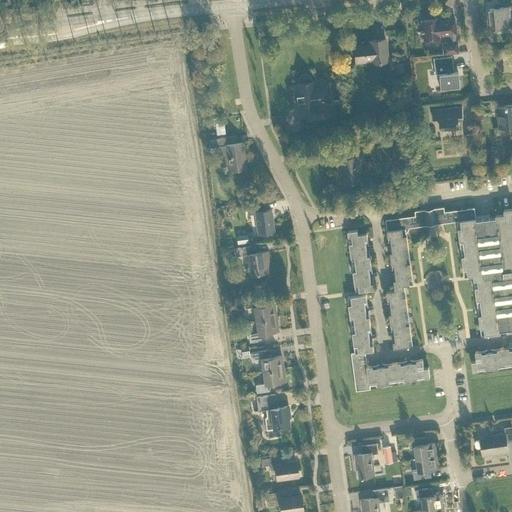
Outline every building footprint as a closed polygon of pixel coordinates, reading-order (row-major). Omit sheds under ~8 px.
[(491,29),(511,27),(510,6),(489,9),(489,16),(488,16),(488,21),(490,21),(491,29)] [(437,18),(421,20),(423,40),(439,38),(438,35),(456,34),(454,19),(437,21),(437,18)] [(371,62),(387,61),(385,38),(369,40),(369,44),(354,45),(356,62),(370,60),(371,62)] [(445,42),(442,43),(442,48),(443,53),(458,52),(457,41),(449,42),(445,42)] [(459,85),(460,82),(459,80),(458,78),(457,71),(453,71),(451,56),(432,58),(434,74),(438,73),(439,89),(459,88),(459,85)] [(403,72),(402,62),(394,63),(395,73),(403,72)] [(298,80),(298,81),(298,82),(298,83),(296,83),(297,95),(296,95),(297,102),(298,102),(299,109),(306,108),(308,120),(324,118),(322,102),(329,101),(327,86),(314,88),(314,81),(312,81),(311,78),(311,77),(311,76),(310,75),(309,74),(308,74),(307,73),(306,73),(305,73),(304,73),(303,73),(302,73),(301,74),(300,74),(299,75),(299,76),(298,77),(298,78),(298,79),(298,80)] [(510,133),(511,133),(511,106),(511,107),(511,105),(496,107),(499,128),(510,127),(510,133)] [(458,119),(463,118),(462,106),(432,109),(433,121),(439,121),(440,132),(441,132),(441,130),(458,128),(459,130),(458,119)] [(217,117),(217,131),(226,131),(225,117),(217,117)] [(477,153),(475,132),(464,133),(466,154),(477,153)] [(228,170),(246,168),(243,142),(237,143),(236,135),(208,139),(209,147),(217,146),(220,166),(227,165),(228,170)] [(357,156),(369,154),(367,142),(351,144),(352,156),(339,158),(342,183),(358,181),(357,173),(359,172),(357,156)] [(487,170),(493,169),(491,149),(485,150),(487,170)] [(362,191),(373,189),(371,181),(361,182),(362,191)] [(257,234),(274,232),(271,210),(265,210),(264,203),(246,205),(247,215),(254,214),(257,234)] [(454,222),(452,210),(444,211),(443,206),(415,210),(415,215),(407,216),(408,228),(454,222)] [(454,222),(460,221),(475,219),(474,207),(452,210),(454,222)] [(498,228),(511,226),(511,207),(504,209),(505,213),(496,214),(497,216),(498,228)] [(403,228),(408,228),(407,216),(385,219),(388,244),(407,242),(406,235),(404,236),(403,228)] [(492,277),(494,291),(498,319),(500,330),(511,328),(511,269),(503,271),(501,257),(498,228),(497,216),(475,219),(477,231),(481,259),(483,274),(483,278),(492,277)] [(458,233),(477,231),(475,219),(460,221),(461,228),(458,229),(458,233)] [(501,257),(511,255),(511,226),(498,228),(501,257)] [(350,249),(366,247),(365,239),(367,239),(367,233),(358,234),(357,229),(348,230),(348,235),(351,234),(352,242),(349,243),(350,249)] [(462,261),(481,259),(477,231),(458,233),(460,242),(463,241),(465,256),(461,256),(462,261)] [(248,234),(236,236),(237,242),(246,241),(249,241),(248,234)] [(390,258),(406,256),(405,249),(408,248),(407,242),(388,244),(390,258)] [(266,264),(268,263),(266,251),(255,253),(254,246),(235,248),(236,255),(241,254),(241,255),(248,254),(251,273),(267,271),(266,264)] [(355,262),(370,260),(369,254),(367,255),(366,247),(350,249),(351,256),(354,255),(355,262)] [(511,269),(511,255),(501,257),(503,271),(511,269)] [(392,272),(411,269),(410,263),(407,263),(406,256),(390,258),(392,272)] [(468,276),(483,274),(481,259),(462,261),(463,269),(467,268),(468,276)] [(354,277),(370,275),(369,266),(371,266),(370,260),(355,262),(356,270),(353,270),(354,277)] [(401,289),(402,290),(405,290),(404,286),(404,285),(410,284),(409,276),(412,276),(411,269),(392,272),(394,287),(395,290),(401,289)] [(359,290),(374,288),(373,282),(371,282),(370,275),(354,277),(355,284),(358,283),(359,290)] [(476,293),(494,291),(492,277),(483,278),(477,279),(478,287),(475,288),(476,293)] [(235,287),(236,295),(243,294),(242,286),(235,287)] [(403,297),(402,290),(401,289),(395,290),(386,291),(388,306),(407,303),(406,297),(403,297)] [(480,321),(498,319),(494,291),(476,293),(477,301),(480,300),(482,315),(479,315),(480,321)] [(350,310),(365,308),(364,300),(366,299),(366,294),(351,296),(352,303),(349,304),(350,310)] [(255,321),(275,318),(273,304),(257,306),(256,299),(243,301),(244,309),(253,308),(255,321)] [(390,320),(406,318),(405,310),(407,310),(407,303),(388,306),(390,320)] [(355,323),(369,321),(369,315),(366,315),(365,308),(350,310),(350,316),(354,316),(355,323)] [(261,333),(277,331),(275,318),(255,321),(256,333),(248,335),(249,342),(262,340),(261,333)] [(392,334),(410,331),(410,325),(407,325),(406,318),(390,320),(392,334)] [(498,319),(480,321),(481,328),(484,328),(485,335),(500,333),(500,330),(498,319)] [(353,338),(369,336),(368,327),(370,327),(369,321),(355,323),(356,331),(353,332),(353,338)] [(410,331),(392,334),(393,347),(409,345),(408,338),(411,338),(410,331)] [(365,351),(373,350),(372,343),(370,344),(369,336),(353,338),(354,345),(358,344),(358,351),(365,351)] [(506,366),(511,364),(511,345),(503,347),(506,366)] [(492,368),(506,366),(503,347),(489,349),(492,368)] [(473,370),(492,368),(489,349),(475,351),(476,360),(472,360),(473,370)] [(262,371),(282,369),(281,356),(265,358),(264,351),(250,353),(251,360),(260,359),(262,371)] [(367,365),(365,351),(358,351),(352,352),(356,390),(370,388),(369,382),(367,365)] [(424,377),(430,376),(429,366),(424,367),(422,358),(408,360),(411,379),(417,378),(417,375),(424,374),(424,377)] [(404,380),(411,379),(408,360),(394,362),(396,378),(403,377),(404,380)] [(390,379),(396,378),(394,362),(381,363),(383,382),(390,381),(390,379)] [(376,383),(383,382),(381,363),(367,365),(369,382),(376,381),(376,383)] [(268,384),(284,381),(282,369),(262,371),(263,383),(255,385),(256,393),(269,391),(268,384)] [(276,408),(275,400),(274,393),(255,396),(257,411),(266,410),(266,416),(264,416),(266,428),(267,428),(268,436),(280,435),(279,427),(288,426),(287,419),(289,418),(288,407),(276,408)] [(507,441),(511,440),(511,425),(504,426),(505,432),(488,435),(488,437),(480,438),(476,439),(474,441),(475,445),(477,447),(481,446),(482,454),(508,450),(507,441)] [(416,458),(436,455),(434,442),(426,443),(425,436),(409,438),(410,447),(415,447),(416,458)] [(362,453),(354,454),(356,464),(357,463),(359,477),(375,474),(372,453),(378,452),(377,443),(361,445),(362,453)] [(391,445),(383,446),(385,456),(392,454),(392,451),(391,445)] [(429,469),(437,468),(436,455),(416,458),(417,468),(413,468),(414,479),(430,476),(429,469)] [(276,479),(297,476),(295,460),(274,463),(273,457),(261,459),(262,465),(269,464),(270,470),(275,469),(276,479)] [(390,500),(388,488),(388,487),(372,490),(373,497),(360,499),(362,509),(363,509),(363,511),(379,511),(379,502),(390,500)] [(424,509),(443,507),(441,494),(434,495),(433,488),(432,487),(428,487),(416,489),(418,500),(422,500),(424,509)] [(280,511),(293,511),(302,511),(300,495),(279,499),(278,492),(266,494),(268,506),(280,505),(280,511)]
